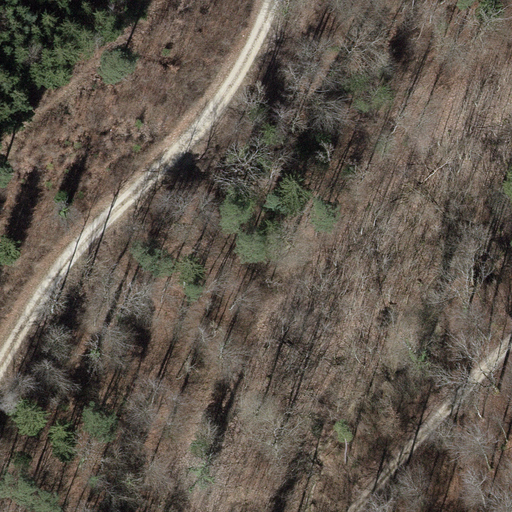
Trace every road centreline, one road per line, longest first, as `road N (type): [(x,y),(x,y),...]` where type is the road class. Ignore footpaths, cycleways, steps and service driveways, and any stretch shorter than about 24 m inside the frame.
road 1 (track): [(0,377),(123,220),(266,0)]
road 2 (track): [(511,269),(316,511)]
